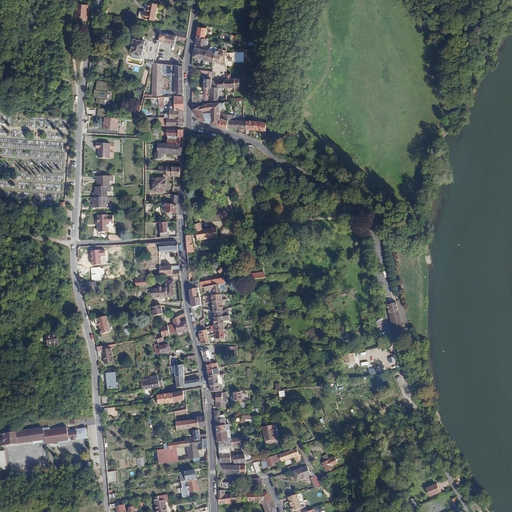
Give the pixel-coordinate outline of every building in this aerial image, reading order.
[(157,4),(148,2),(146,12),(143,12),(142,18),(154,20),(157,4)] [(89,11),(89,6),(79,5),(77,17),(87,19),(88,11),(89,11)] [(187,38),(187,33),(166,28),(165,33),(172,35),(176,36),(179,36),(185,38),(187,38)] [(207,28),(198,28),(198,31),(196,38),(205,39),(205,38),(207,28)] [(172,35),(165,33),(164,35),(160,35),(159,41),(160,41),(174,44),(176,36),(172,35)] [(153,40),(153,39),(138,36),(137,40),(133,39),(130,53),(142,56),(146,62),(148,62),(153,40)] [(153,63),(154,64),(160,41),(159,41),(153,40),(148,62),(152,63),(153,63)] [(194,48),(193,59),(197,60),(198,58),(204,60),(207,51),(195,48),(194,48)] [(207,51),(204,60),(213,62),(216,53),(213,53),(207,51)] [(182,94),(183,67),(154,64),(153,63),(153,83),(153,96),(154,96),(170,95),(174,94),(182,94)] [(239,87),(240,80),(235,79),(231,80),(227,80),(224,80),(226,88),(227,88),(239,87)] [(226,88),(224,80),(220,80),(218,80),(217,87),(211,87),(211,88),(211,91),(209,91),(208,95),(209,95),(209,96),(210,96),(210,100),(218,100),(218,99),(218,88),(224,88),(226,88)] [(94,99),(99,99),(98,104),(104,105),(104,100),(106,100),(107,92),(106,92),(107,83),(99,82),(98,85),(96,85),(96,91),(94,91),(93,95),(95,95),(94,99)] [(204,122),(220,127),(220,119),(220,118),(220,107),(220,103),(205,104),(193,110),(198,118),(204,122)] [(175,111),(172,108),(171,114),(171,117),(166,117),(166,126),(167,126),(179,126),(179,127),(183,127),(184,118),(183,111),(175,111)] [(228,115),(227,129),(232,131),(232,129),(239,129),(239,121),(234,121),(234,118),(235,116),(235,111),(231,111),(230,115),(228,115)] [(220,127),(227,129),(228,115),(225,114),(224,119),(220,118),(220,119),(220,127)] [(105,117),(104,117),(102,129),(116,130),(117,118),(114,118),(105,117)] [(255,130),(256,121),(247,121),(246,130),(251,130),(255,130)] [(260,131),(266,131),(267,123),(266,122),(256,121),(255,130),(260,131)] [(183,139),(183,130),(178,131),(166,130),(166,134),(159,133),(159,136),(168,137),(167,144),(170,144),(170,145),(182,147),(183,139)] [(115,146),(111,146),(111,143),(99,143),(100,143),(96,143),(96,148),(99,148),(99,158),(110,159),(110,158),(114,158),(115,146)] [(181,156),(182,147),(170,145),(170,144),(167,144),(158,144),(156,153),(155,153),(155,159),(161,159),(161,154),(167,154),(181,156)] [(180,171),(180,168),(172,168),(171,175),(173,175),(179,177),(180,171)] [(97,188),(109,187),(109,182),(113,182),(112,177),(95,177),(95,182),(97,182),(97,188)] [(163,184),(165,184),(165,179),(153,178),(153,182),(152,183),(152,186),(152,191),(159,192),(159,190),(163,190),(163,184)] [(110,193),(110,187),(109,187),(97,188),(95,188),(95,194),(93,194),(93,199),(107,198),(107,193),(110,193)] [(171,195),(170,204),(170,205),(177,206),(177,204),(178,200),(178,196),(171,195)] [(108,203),(108,198),(107,198),(93,199),(90,199),(90,203),(93,203),(94,209),(105,208),(105,203),(108,203)] [(170,204),(165,204),(165,212),(176,213),(176,209),(177,206),(170,205),(170,204)] [(110,228),(112,227),(112,226),(112,225),(112,221),(113,221),(113,216),(108,217),(108,216),(97,216),(98,222),(98,226),(98,233),(108,233),(108,229),(110,228)] [(199,222),(193,224),(195,231),(195,232),(197,241),(218,238),(216,228),(201,230),(199,222)] [(167,233),(167,223),(159,223),(155,223),(154,226),(159,226),(159,238),(169,237),(169,233),(167,233)] [(191,236),(186,236),(186,243),(187,250),(187,253),(194,252),(191,236)] [(162,243),(159,243),(159,252),(178,251),(177,242),(162,243)] [(91,251),(92,265),(101,264),(101,257),(106,256),(106,250),(101,251),(101,250),(91,251)] [(159,269),(160,276),(165,275),(173,275),(180,274),(179,271),(179,266),(172,267),(172,266),(159,267),(159,269)] [(101,269),(101,267),(91,268),(92,280),(95,280),(95,281),(102,280),(101,274),(104,274),(104,268),(101,269)] [(224,284),(225,284),(224,278),(216,280),(216,278),(205,280),(205,282),(199,283),(199,285),(200,288),(204,288),(219,285),(224,284)] [(166,286),(167,297),(174,297),(173,281),(166,282),(166,283),(166,286)] [(220,291),(219,285),(204,288),(205,292),(210,291),(210,292),(212,294),(214,293),(221,292),(220,291)] [(151,298),(167,297),(166,286),(159,287),(159,288),(155,289),(151,289),(151,298)] [(190,290),(190,296),(191,299),(198,298),(197,295),(199,294),(199,290),(200,289),(200,288),(190,290)] [(211,301),(213,312),(223,311),(222,309),(222,300),(211,301)] [(396,302),(395,303),(401,326),(404,335),(405,334),(403,325),(402,325),(396,302)] [(401,326),(395,303),(387,304),(388,311),(392,327),(393,327),(401,326)] [(160,305),(151,307),(153,316),(158,315),(162,314),(161,305),(160,305)] [(229,315),(228,308),(222,309),(223,311),(213,312),(214,318),(222,317),(229,315)] [(110,331),(106,315),(97,318),(101,334),(110,331)] [(230,319),(229,315),(222,317),(214,318),(214,325),(223,324),(226,324),(226,320),(230,319)] [(179,319),(179,316),(173,319),(174,324),(176,333),(189,330),(188,328),(187,321),(180,322),(179,319)] [(176,333),(174,324),(167,326),(169,335),(175,334),(176,333)] [(161,333),(154,335),(154,338),(156,338),(158,344),(164,342),(163,336),(169,335),(167,326),(160,328),(161,333)] [(404,335),(401,326),(393,327),(395,336),(401,337),(404,335)] [(224,333),(223,329),(214,330),(215,334),(215,339),(224,339),(224,335),(225,335),(225,333),(224,333)] [(201,343),(209,343),(207,335),(206,330),(198,331),(201,343)] [(59,344),(56,333),(46,336),(50,346),(59,344)] [(106,345),(97,347),(98,352),(103,352),(105,364),(112,363),(110,349),(107,349),(106,345)] [(159,347),(158,346),(156,346),(157,349),(159,349),(160,353),(170,351),(168,345),(159,347)] [(237,356),(237,349),(237,347),(235,347),(233,346),(225,346),(225,349),(226,349),(234,349),(235,354),(226,354),(225,354),(225,356),(237,356)] [(211,358),(210,355),(208,351),(203,352),(205,360),(211,358)] [(356,363),(354,353),(344,355),(346,364),(356,363)] [(207,372),(218,370),(217,363),(212,364),(206,366),(207,372)] [(175,366),(170,367),(169,367),(169,368),(171,368),(171,374),(173,375),(173,377),(175,377),(184,375),(183,365),(177,366),(175,366)] [(111,384),(116,383),(116,373),(107,374),(108,388),(111,388),(111,384)] [(154,381),(141,383),(142,389),(162,386),(162,381),(162,376),(161,375),(154,376),(154,381)] [(175,377),(177,388),(201,384),(200,379),(184,382),(184,375),(175,377)] [(211,392),(222,392),(221,384),(223,383),(222,375),(217,376),(208,377),(211,392)] [(184,400),(183,391),(175,393),(175,402),(184,400)] [(241,401),(241,392),(231,392),(230,401),(241,401)] [(172,393),(156,395),(157,404),(161,404),(173,402),(172,393)] [(226,402),(225,393),(216,393),(215,402),(225,402),(226,402)] [(116,407),(108,407),(108,416),(117,415),(116,407)] [(219,411),(214,411),(216,427),(226,425),(225,422),(228,421),(227,417),(225,418),(220,419),(219,416),(219,411)] [(205,426),(204,417),(197,418),(197,419),(184,421),(185,429),(205,426)] [(185,429),(184,421),(175,422),(176,430),(185,429)] [(413,423),(405,426),(408,431),(415,429),(415,428),(413,424),(413,423)] [(277,444),(273,425),(262,427),(266,446),(277,444)] [(59,442),(55,429),(49,430),(49,427),(0,436),(0,441),(1,442),(3,448),(26,443),(44,440),(45,445),(49,444),(59,442)] [(66,427),(59,428),(61,442),(65,441),(86,437),(85,427),(67,430),(66,427)] [(207,438),(206,434),(200,435),(200,430),(193,431),(194,438),(187,439),(187,440),(188,441),(194,440),(195,440),(207,438)] [(218,441),(218,442),(227,440),(226,431),(217,433),(218,441)] [(248,444),(248,436),(240,438),(241,446),(241,449),(242,451),(243,454),(247,453),(247,445),(248,444)] [(168,443),(169,449),(176,448),(179,448),(179,447),(187,446),(197,445),(197,450),(198,450),(207,448),(207,438),(195,440),(194,440),(188,441),(187,440),(168,443)] [(234,438),(231,439),(231,447),(236,447),(241,446),(240,438),(234,438)] [(227,440),(218,442),(219,454),(230,453),(230,451),(230,447),(231,447),(231,439),(227,440)] [(199,457),(198,450),(197,450),(197,445),(187,446),(188,456),(189,459),(199,457)] [(157,451),(159,464),(178,461),(176,448),(169,449),(157,451)] [(297,462),(303,460),(300,454),(299,454),(297,448),(279,455),(280,461),(281,462),(295,457),(297,462)] [(230,453),(219,454),(222,463),(231,462),(230,453)] [(265,459),(267,468),(273,466),(272,463),(280,461),(279,455),(279,454),(270,457),(265,459)] [(244,463),(246,462),(244,455),(233,457),(234,462),(235,464),(244,463)] [(329,460),(327,456),(323,458),(325,461),(322,463),(325,471),(332,468),(332,467),(329,460)] [(335,457),(329,460),(332,467),(338,464),(335,457)] [(263,469),(267,468),(265,459),(253,463),(256,473),(260,471),(258,465),(261,464),(263,469)] [(240,474),(240,466),(224,466),(227,473),(229,474),(238,474),(240,474)] [(311,478),(315,476),(311,471),(309,471),(307,466),(293,471),(297,481),(305,478),(305,477),(310,475),(311,478)] [(194,470),(180,472),(181,482),(196,479),(194,470)] [(109,471),(109,482),(118,482),(118,471),(109,471)] [(322,485),(315,476),(311,478),(310,478),(314,488),(322,485)] [(244,493),(244,494),(252,494),(267,493),(260,478),(250,479),(251,486),(250,492),(244,493)] [(197,485),(196,479),(181,482),(182,488),(180,488),(182,498),(189,496),(188,492),(199,490),(198,485),(197,485)] [(237,494),(238,503),(245,502),(244,494),(244,493),(250,492),(251,486),(250,479),(245,480),(242,493),(237,493),(237,494)] [(218,505),(238,503),(237,494),(223,495),(223,492),(226,492),(225,490),(218,491),(218,505)] [(244,494),(245,502),(259,502),(259,504),(263,505),(271,501),(267,493),(252,494),(244,494)] [(290,511),(298,509),(293,495),(284,498),(289,511),(290,511)] [(165,511),(167,511),(164,496),(154,497),(156,511),(165,511)] [(117,503),(116,504),(117,508),(117,511),(125,511),(124,505),(122,506),(121,504),(118,505),(117,503)]
